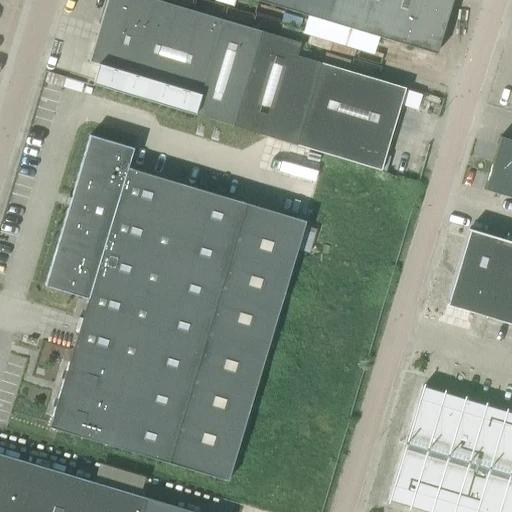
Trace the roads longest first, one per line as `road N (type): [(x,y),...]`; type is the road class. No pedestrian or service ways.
road 1 (unclassified): [(344,511),(497,0)]
road 2 (unclassified): [(0,148),(43,0)]
